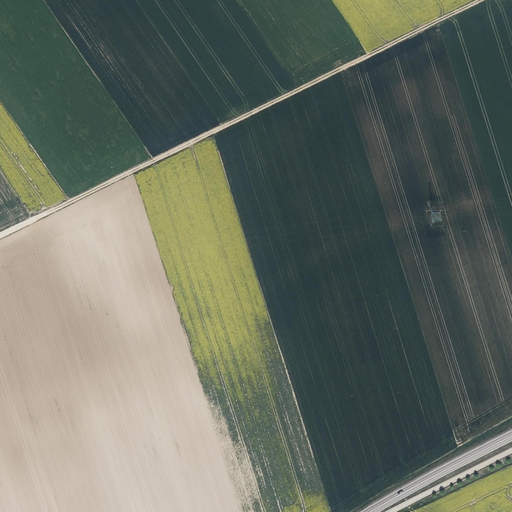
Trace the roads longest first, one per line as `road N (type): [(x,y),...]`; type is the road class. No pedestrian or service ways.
road 1 (track): [(479,0),(0,233)]
road 2 (primary): [(368,511),(511,436)]
